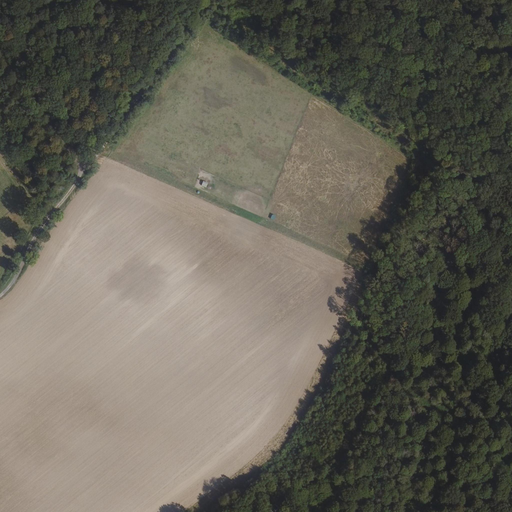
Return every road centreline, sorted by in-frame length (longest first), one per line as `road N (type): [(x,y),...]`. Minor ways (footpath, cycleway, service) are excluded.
road 1 (track): [(0,54),(84,170),(0,300)]
road 2 (track): [(84,170),(216,0)]
